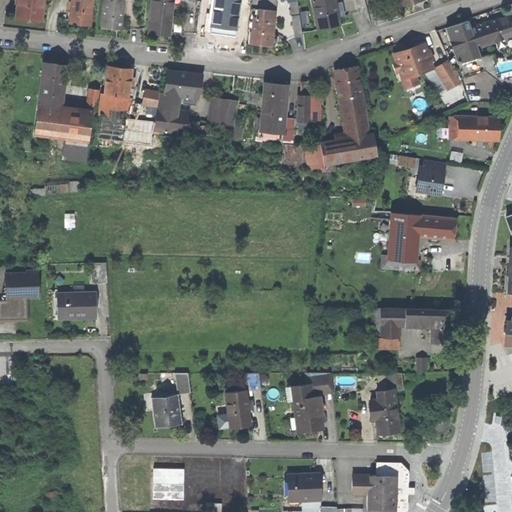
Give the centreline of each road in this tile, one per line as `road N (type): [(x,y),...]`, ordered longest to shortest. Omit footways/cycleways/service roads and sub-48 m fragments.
road 1 (residential): [(500,0),(297,68),(0,39)]
road 2 (residential): [(109,444),(404,450),(455,469)]
road 3 (primary): [(455,469),(474,382),(483,227),(511,142)]
road 4 (residential): [(109,444),(101,347),(0,352),(1,376)]
